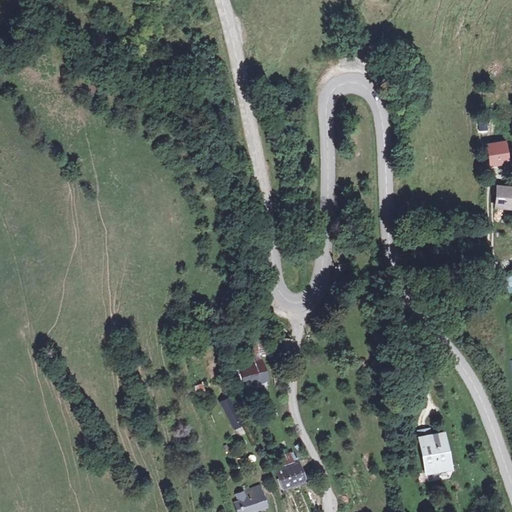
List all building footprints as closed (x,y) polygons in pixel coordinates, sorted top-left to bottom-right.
[(506,143),(490,145),(493,163),(509,160),(506,143)] [(511,188),(498,188),(497,206),(511,206),(511,188)] [(263,326),(255,327),(257,340),(259,355),(260,355),(266,353),(263,326)] [(279,339),(278,351),(277,359),(291,361),(292,348),(292,341),(279,339)] [(257,340),(249,341),(251,357),(259,355),(257,340)] [(259,355),(251,357),(252,364),(262,362),(260,355),(259,355)] [(291,361),(277,359),(277,366),(290,368),(291,361)] [(252,364),(241,367),(246,386),(256,383),(258,389),(264,388),(265,391),(269,390),(262,362),(252,364)] [(201,385),(194,388),(199,398),(205,395),(201,385)] [(220,404),(225,411),(234,427),(244,421),(234,404),(231,398),(220,404)] [(442,425),(420,431),(428,464),(449,459),(442,425)] [(283,467),(276,470),(282,489),(306,481),(299,462),(295,463),(291,452),(280,456),(283,467)] [(260,486),(237,493),(243,511),(250,511),(268,507),(260,486)]
